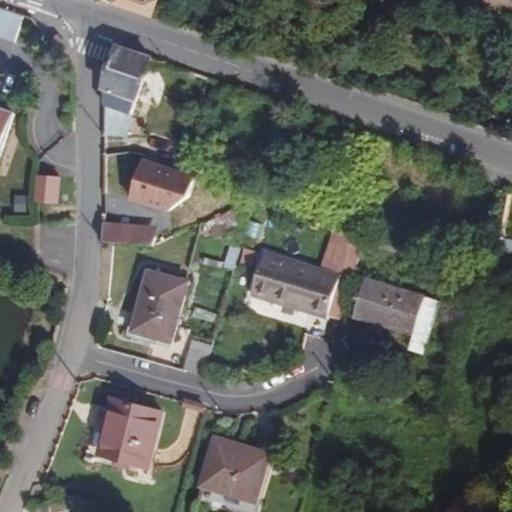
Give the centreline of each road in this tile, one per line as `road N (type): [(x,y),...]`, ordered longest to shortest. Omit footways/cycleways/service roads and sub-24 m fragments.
road 1 (primary): [(511,158),(80,8)]
road 2 (residential): [(80,8),(95,35),(92,200),(72,348)]
road 3 (residential): [(72,348),(97,366),(215,397),(273,391),(320,371)]
road 4 (residential): [(72,348),(11,511)]
